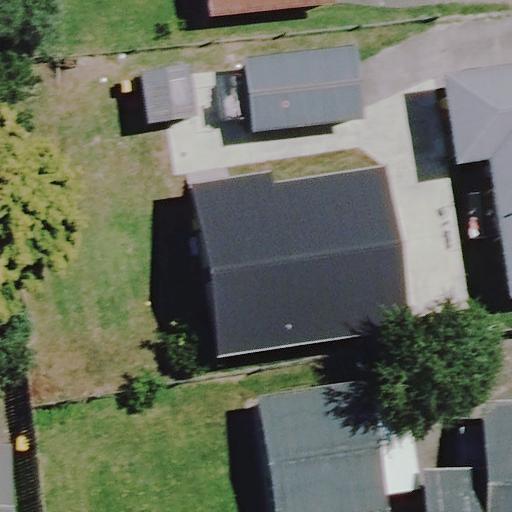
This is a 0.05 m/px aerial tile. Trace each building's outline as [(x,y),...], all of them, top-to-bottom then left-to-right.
[(318,18),(316,0),(195,0),(198,27),(318,18)] [(355,132),(347,59),(231,71),(238,145),(275,142),(280,198),(327,193),(321,136),(355,132)] [(511,71),(422,86),(436,179),(474,173),(496,315),(511,312),(511,71)] [(511,511),(511,389),(467,393),(474,483),(407,489),(408,511),(511,511)] [(357,511),(348,433),(242,446),(250,511),(357,511)]
